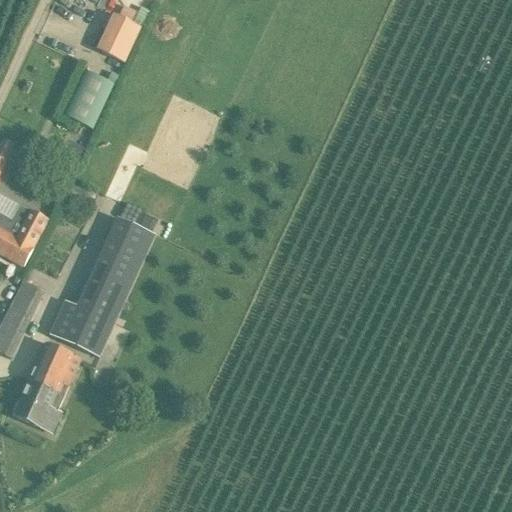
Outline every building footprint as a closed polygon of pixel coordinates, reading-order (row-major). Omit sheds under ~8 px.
[(113,31),(102,55),(122,64),(133,41),(136,42),(142,29),(130,24),(135,14),(126,9),(123,8),(119,19),(113,31)] [(114,87),(84,73),(63,118),(93,132),(114,87)] [(119,77),(111,74),(107,83),(115,86),(119,77)] [(0,174),(5,163),(9,152),(0,148),(0,174)] [(0,255),(24,270),(34,252),(50,223),(21,206),(11,222),(0,215),(0,255)] [(55,231),(78,241),(84,229),(61,218),(55,231)] [(118,221),(84,295),(77,309),(65,304),(50,338),(99,360),(156,238),(118,221)] [(0,354),(11,359),(44,294),(23,285),(0,330),(0,354)] [(31,382),(14,419),(41,431),(51,409),(58,412),(64,397),(68,388),(69,389),(81,361),(47,346),(31,382)]
